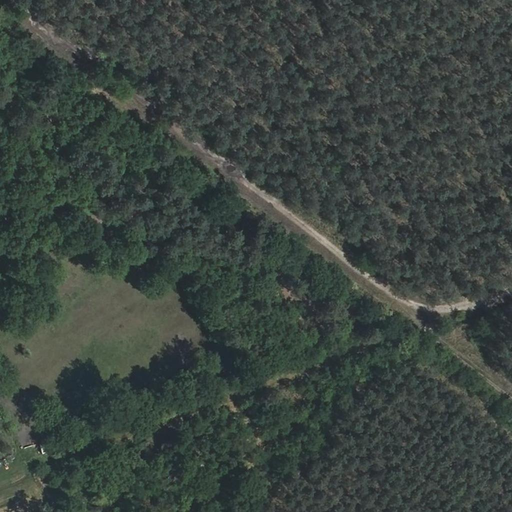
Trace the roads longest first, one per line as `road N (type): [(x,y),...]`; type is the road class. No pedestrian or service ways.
road 1 (track): [(511,382),(0,5)]
road 2 (track): [(431,311),(13,0)]
